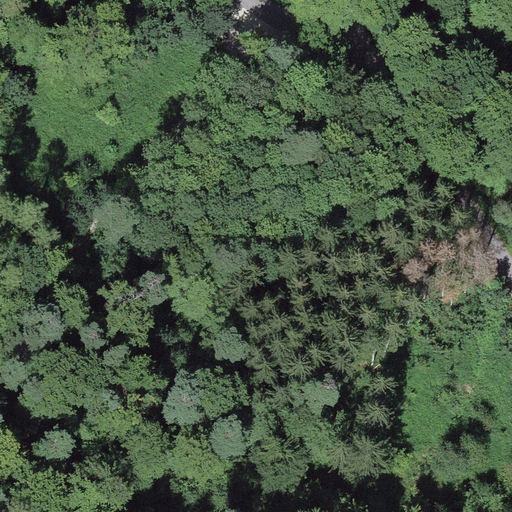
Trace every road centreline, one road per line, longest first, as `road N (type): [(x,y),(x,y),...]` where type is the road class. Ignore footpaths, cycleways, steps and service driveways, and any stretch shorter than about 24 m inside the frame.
road 1 (track): [(0,337),(230,65),(266,8)]
road 2 (unclassified): [(511,267),(426,147),(334,52),(254,0)]
